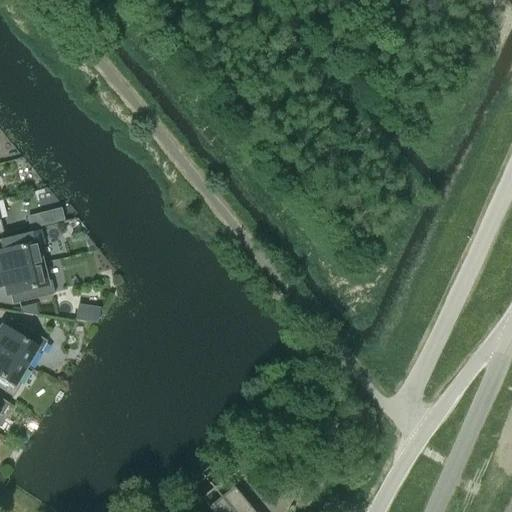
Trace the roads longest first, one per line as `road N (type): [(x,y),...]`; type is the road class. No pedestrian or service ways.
road 1 (unclassified): [(416,445),(401,417),(511,175)]
road 2 (unclassified): [(433,511),(511,336)]
road 3 (tertiary): [(416,445),(511,322)]
